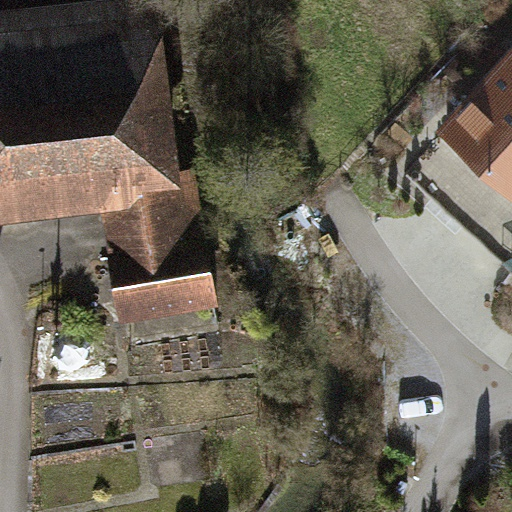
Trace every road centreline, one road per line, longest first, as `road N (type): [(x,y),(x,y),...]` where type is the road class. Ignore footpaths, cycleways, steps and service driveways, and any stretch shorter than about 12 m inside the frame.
road 1 (residential): [(0,312),(14,332),(0,496)]
road 2 (residential): [(430,511),(464,447),(489,420),(511,419)]
